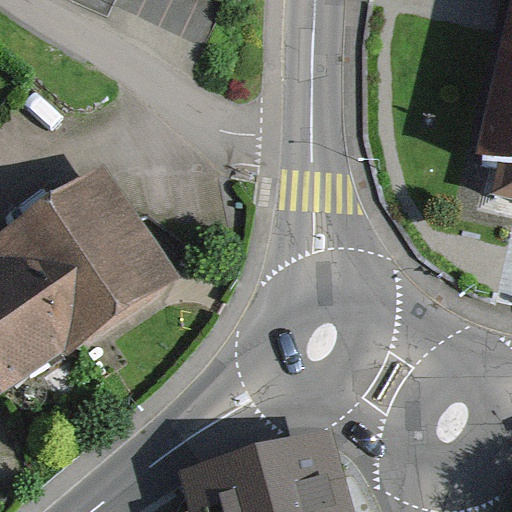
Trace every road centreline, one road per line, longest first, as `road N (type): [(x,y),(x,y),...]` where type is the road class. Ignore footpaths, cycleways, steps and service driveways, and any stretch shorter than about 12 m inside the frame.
road 1 (residential): [(311,138),(230,130),(16,0)]
road 2 (tertiary): [(96,511),(177,445),(281,377)]
road 3 (tertiary): [(311,138),(319,284)]
road 4 (tertiary): [(315,0),(311,138)]
road 5 (tertiary): [(480,364),(365,300)]
road 6 (tertiary): [(437,476),(462,475),(502,446),(509,397)]
road 7 (tertiary): [(480,364),(458,367),(425,400),(411,450)]
